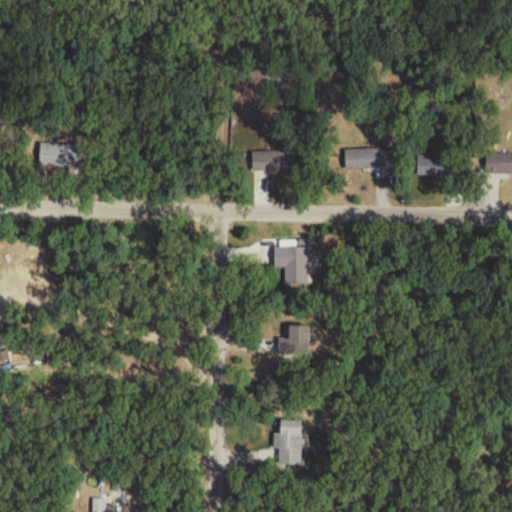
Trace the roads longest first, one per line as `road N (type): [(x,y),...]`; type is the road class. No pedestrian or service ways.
road 1 (residential): [(0,206),(511,216)]
road 2 (residential): [(216,511),(214,211)]
